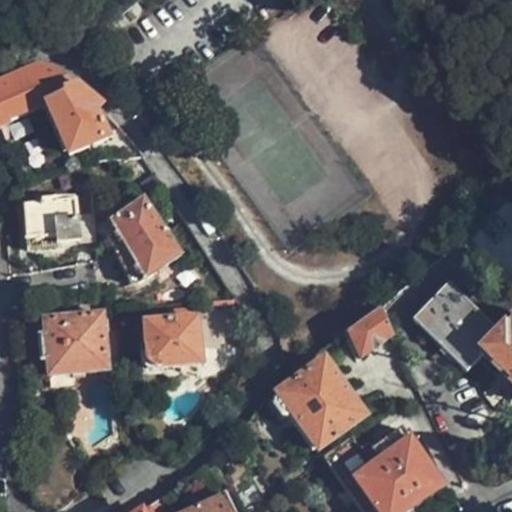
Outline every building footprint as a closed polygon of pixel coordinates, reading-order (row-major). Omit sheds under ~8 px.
[(0,79),(0,123),(33,108),(51,100),(52,94),(71,83),(53,68),(50,68),(39,62),(0,79)] [(100,109),(71,83),(52,94),(51,100),(33,108),(57,162),(106,138),(92,115),(100,109)] [(78,242),(96,241),(93,215),(76,216),(76,202),(56,203),(56,198),(43,199),(43,204),(25,205),(29,250),(56,249),(56,240),(78,239),(78,242)] [(178,256),(144,200),(102,225),(127,285),(136,282),(178,256)] [(511,323),(499,336),(447,285),(411,321),(464,374),(480,357),(511,388),(511,323)] [(110,373),(105,316),(78,319),(76,306),(49,308),(50,322),(45,322),(52,378),(110,373)] [(389,340),(375,314),(347,335),(364,358),(389,340)] [(202,367),(198,321),(163,324),(162,316),(146,318),(148,351),(145,352),(146,373),(202,367)] [(370,418),(329,361),(281,395),(286,401),(285,403),(282,407),(281,412),(285,417),(290,417),(295,414),(321,452),(370,418)] [(365,450),(357,439),(337,453),(380,511),(412,511),(449,486),(406,430),(380,451),(365,450)] [(380,511),(337,453),(328,460),(365,511),(380,511)] [(232,511),(225,496),(194,511),(232,511)] [(165,511),(160,502),(145,511),(165,511)]
